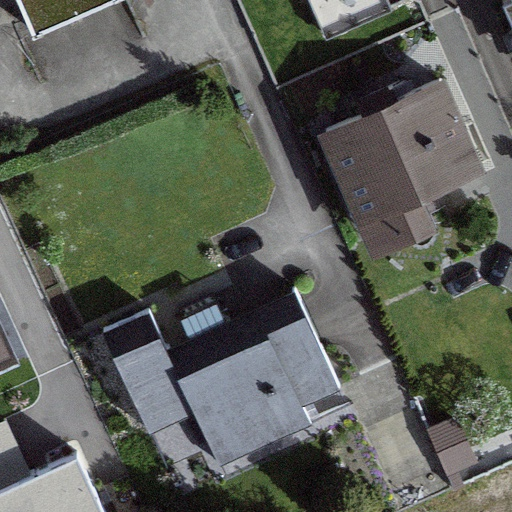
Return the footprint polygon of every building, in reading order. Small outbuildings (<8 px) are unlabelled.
[(14,0),(29,34),(106,0),(14,0)] [(306,0),(324,38),(383,12),(377,0),(306,0)] [(511,0),(500,0),(499,1),(511,29),(511,0)] [(421,222),(410,196),(472,168),(435,84),(407,97),(401,84),(356,104),(362,116),(324,133),(361,220),(362,219),(373,243),(421,222)] [(333,389),(336,388),(291,290),(289,291),(293,300),(170,356),(166,347),(162,348),(145,311),(100,332),(136,410),(181,389),(217,466),(309,424),(295,393),(328,378),(333,389)] [(107,511),(80,452),(0,487),(0,511),(107,511)]
